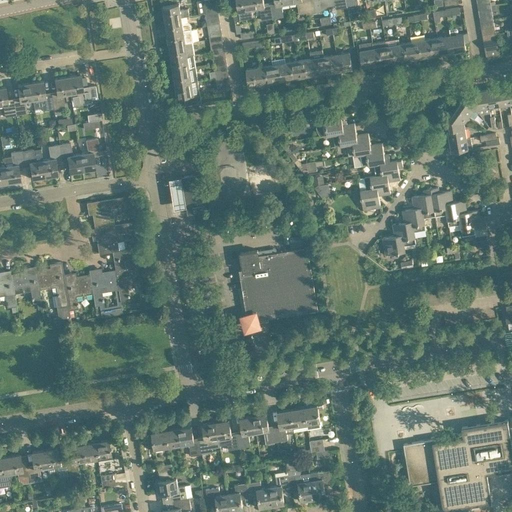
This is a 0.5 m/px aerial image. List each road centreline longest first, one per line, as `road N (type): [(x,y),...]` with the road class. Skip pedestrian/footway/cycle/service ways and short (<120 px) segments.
road 1 (residential): [(189,390),(154,178)]
road 2 (residential): [(145,125),(347,93)]
road 3 (residential): [(337,366),(511,337)]
road 4 (residential): [(347,93),(511,67)]
road 5 (residential): [(189,390),(337,366)]
road 6 (residential): [(359,506),(337,366)]
road 7 (residential): [(0,259),(80,247),(69,191)]
road 8 (residential): [(0,73),(132,52)]
road 9 (residential): [(0,422),(124,401)]
